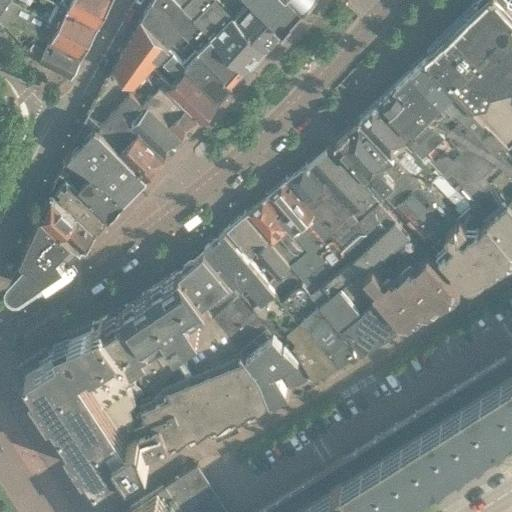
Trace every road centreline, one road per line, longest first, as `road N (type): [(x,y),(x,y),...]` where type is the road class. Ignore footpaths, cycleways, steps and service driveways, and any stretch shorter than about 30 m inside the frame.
road 1 (residential): [(511,327),(244,495),(213,445),(342,380),(511,274)]
road 2 (unclassified): [(0,332),(186,204),(301,103),(399,0)]
road 3 (tertiary): [(53,119),(127,0)]
